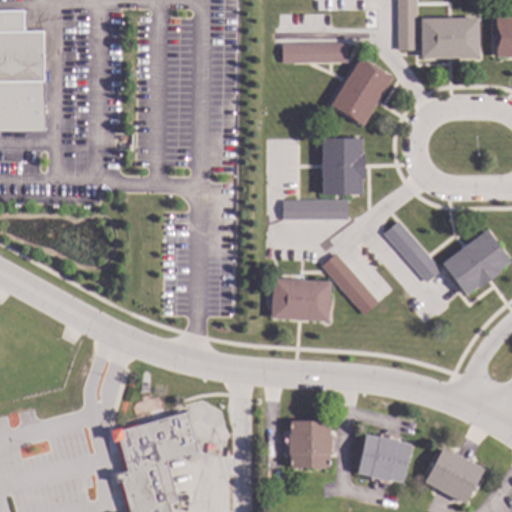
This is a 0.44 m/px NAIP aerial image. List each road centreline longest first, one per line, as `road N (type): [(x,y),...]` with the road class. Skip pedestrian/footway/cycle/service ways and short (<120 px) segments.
road 1 (residential): [(0,274),(125,345),(240,371),(385,383),(460,401),(511,435)]
road 2 (residential): [(511,120),(436,112),(418,117),(408,139),(413,179),(432,189),(511,189)]
